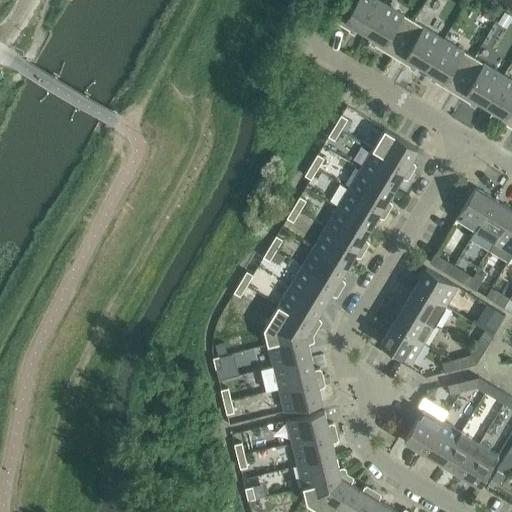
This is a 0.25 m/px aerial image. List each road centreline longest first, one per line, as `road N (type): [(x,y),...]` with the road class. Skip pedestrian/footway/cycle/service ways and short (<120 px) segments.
road 1 (residential): [(463,511),(367,453),(340,353),(465,138)]
road 2 (residential): [(465,138),(301,38),(325,0)]
